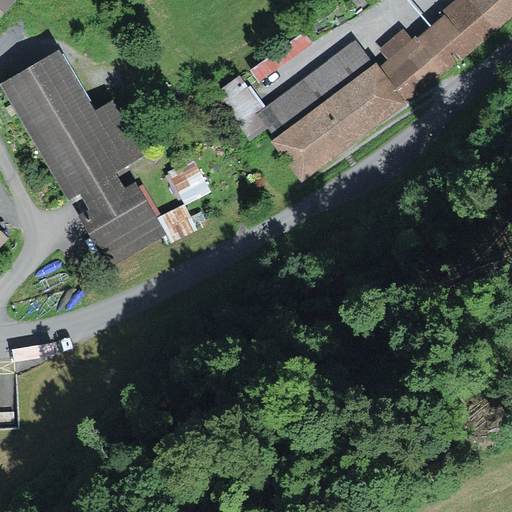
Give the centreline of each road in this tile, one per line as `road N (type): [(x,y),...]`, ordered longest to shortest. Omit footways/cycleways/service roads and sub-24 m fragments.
road 1 (unclassified): [(0,340),(52,333),(290,219),(375,166),(511,49)]
road 2 (trunk): [(511,234),(216,511)]
